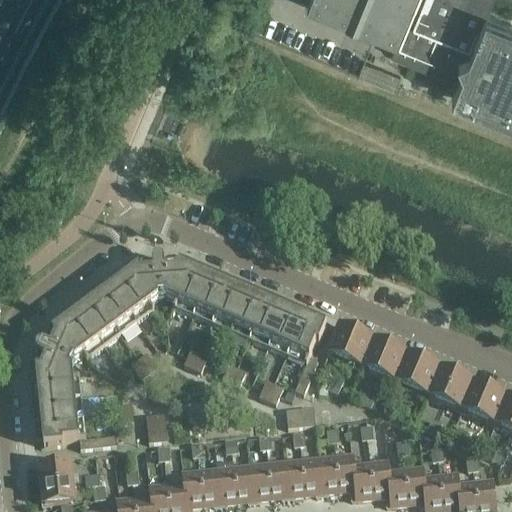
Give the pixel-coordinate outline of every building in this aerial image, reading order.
[(511,26),(487,16),(494,0),(310,0),(307,9),(372,35),(396,45),(392,56),(458,84),(452,99),(511,123),(511,26)] [(400,76),(365,62),(357,84),(391,98),(400,76)] [(181,122),(167,116),(164,123),(161,130),(175,136),(178,129),(181,122)] [(190,273),(179,268),(177,272),(165,274),(164,268),(164,266),(164,265),(163,264),(162,263),(161,263),(160,262),(159,262),(158,262),(157,262),(155,263),(154,264),(153,265),(153,267),(152,268),(152,269),(153,275),(141,276),(138,273),(129,280),(151,309),(160,302),(162,300),(165,302),(176,306),(190,273)] [(210,281),(208,280),(203,278),(205,272),(193,266),(190,273),(176,306),(174,313),(193,321),(210,281)] [(125,274),(114,282),(118,288),(114,291),(112,293),(138,327),(155,314),(151,309),(129,280),(125,274)] [(231,283),(220,278),(217,284),(212,282),(210,281),(193,321),(212,329),(231,283)] [(109,285),(114,291),(118,288),(114,282),(109,285)] [(248,297),(245,296),(240,294),(243,288),(231,283),(212,329),(231,337),(248,297)] [(106,288),(101,292),(105,297),(110,294),(106,288)] [(112,293),(110,294),(105,297),(101,292),(91,299),(121,340),(138,327),(112,293)] [(269,299),(258,294),(255,300),(250,298),(248,297),(231,337),(249,345),(269,299)] [(91,299),(81,307),(85,312),(81,316),(79,317),(105,351),(121,340),(91,299)] [(285,313),(283,312),(278,310),(280,303),(269,299),(249,345),(268,353),(285,313)] [(77,310),(81,316),(85,312),(81,307),(77,310)] [(307,315),(295,310),(292,316),(287,314),(285,313),(268,353),(287,361),(307,315)] [(73,313),(69,316),(73,322),(77,318),(73,313)] [(319,349),(327,331),(315,326),(318,320),(307,315),(287,361),(307,369),(309,363),(316,347),(319,349)] [(79,317),(77,318),(73,322),(69,316),(57,324),(62,330),(83,359),(87,364),(105,351),(79,317)] [(323,322),(318,320),(315,326),(327,331),(328,329),(322,326),(323,322)] [(363,372),(375,344),(362,338),(361,340),(344,334),(345,332),(339,329),(338,331),(335,336),(337,337),(328,360),(336,364),(337,362),(363,372)] [(62,330),(52,337),(55,341),(50,351),(44,349),(43,349),(42,348),(41,348),(40,349),(39,349),(38,350),(37,351),(36,352),(36,353),(36,354),(36,356),(36,357),(37,358),(37,359),(38,359),(39,360),(45,362),(40,374),(36,374),(37,386),(73,382),(71,368),(74,366),(77,364),(83,359),(62,330)] [(49,339),(44,349),(50,351),(55,341),(52,337),(49,339)] [(379,379),(390,353),(379,348),(380,346),(375,344),(363,372),(379,379)] [(196,365),(199,357),(191,353),(188,362),(196,365)] [(396,386),(408,358),(402,356),(401,358),(390,353),(379,379),(396,386)] [(204,369),(208,360),(199,357),(196,365),(204,369)] [(429,401),(441,372),(435,370),(434,372),(413,363),(413,361),(408,358),(396,386),(429,401)] [(151,367),(146,359),(139,364),(144,372),(151,367)] [(35,370),(36,374),(40,374),(45,362),(39,360),(35,370)] [(192,374),(196,365),(188,362),(184,370),(192,374)] [(315,375),(318,367),(309,363),(307,369),(306,372),(315,375)] [(144,372),(139,364),(131,370),(134,374),(137,377),(144,372)] [(200,377),(204,370),(204,369),(196,365),(192,374),(200,377)] [(157,374),(151,367),(144,372),(150,379),(157,374)] [(234,381),(238,373),(229,369),(226,378),(234,381)] [(150,379),(144,372),(137,377),(142,385),(150,379)] [(311,384),(315,375),(306,372),(302,380),(311,384)] [(445,408),(457,381),(446,377),(447,375),(441,372),(429,401),(445,408)] [(242,385),(246,376),(238,373),(234,381),(242,385)] [(230,390),(234,381),(226,378),(222,387),(230,390)] [(308,392),(311,384),(302,380),(299,388),(308,392)] [(30,387),(31,400),(38,399),(39,405),(39,407),(82,403),(80,381),(73,382),(37,386),(30,387)] [(239,394),(242,386),(242,385),(234,381),(230,390),(239,394)] [(462,415),(474,386),(468,384),(468,386),(457,381),(445,408),(462,415)] [(333,396),(338,385),(333,383),(328,394),(333,396)] [(337,398),(342,387),(338,385),(333,396),(337,398)] [(271,397),(275,389),(267,386),(263,394),(271,397)] [(478,422),(490,395),(479,391),(480,389),(474,386),(462,415),(478,422)] [(304,400),(308,392),(299,388),(295,397),(304,400)] [(280,401),(283,392),(275,389),(271,397),(280,401)] [(268,406),(271,397),(263,394),(259,402),(268,406)] [(495,429),(507,400),(501,398),(501,400),(490,395),(478,422),(495,429)] [(276,409),(280,401),(271,397),(268,406),(276,409)] [(366,410),(371,399),(366,397),(361,408),(366,410)] [(371,412),(375,401),(371,399),(366,410),(371,412)] [(511,436),(511,434),(511,404),(511,405),(511,404),(511,402),(507,400),(495,429),(511,436)] [(39,407),(39,409),(40,415),(33,416),(34,428),(84,423),(82,403),(39,407)] [(133,418),(132,409),(123,410),(124,419),(133,418)] [(124,419),(123,410),(114,411),(115,420),(124,419)] [(399,424),(404,413),(399,411),(395,422),(399,424)] [(314,421),(313,413),(304,414),(305,422),(314,421)] [(404,426),(408,415),(404,413),(399,424),(404,426)] [(305,422),(304,414),(295,415),(296,424),(305,422)] [(296,424),(295,415),(286,416),(287,425),(296,424)] [(134,427),(133,418),(124,419),(125,428),(134,427)] [(125,428),(124,419),(115,420),(116,429),(125,428)] [(166,428),(165,419),(156,420),(157,429),(166,428)] [(157,429),(156,420),(153,421),(147,421),(148,430),(157,429)] [(315,429),(314,421),(305,422),(306,432),(315,431),(315,429)] [(306,432),(305,422),(296,424),(297,433),(303,432),(306,432)] [(86,444),(84,423),(34,428),(35,441),(42,440),(43,452),(59,451),(63,450),(63,447),(79,445),(86,444)] [(297,433),(296,424),(287,425),(288,434),(297,433)] [(432,438),(437,427),(432,425),(428,436),(432,438)] [(437,440),(441,429),(437,427),(432,438),(437,440)] [(167,437),(166,428),(157,429),(158,438),(167,437)] [(158,438),(157,429),(148,430),(148,439),(158,438)] [(168,446),(167,437),(158,438),(158,447),(168,446)] [(158,447),(158,438),(148,439),(149,448),(158,447)] [(465,452),(470,441),(466,439),(461,450),(465,452)] [(117,451),(116,441),(107,442),(108,452),(117,451)] [(470,454),(475,443),(470,441),(465,452),(470,454)] [(108,452),(107,442),(98,443),(99,453),(108,452)] [(99,453),(98,443),(89,444),(90,454),(99,453)] [(90,454),(89,444),(86,444),(79,445),(81,455),(90,454)] [(499,466),(503,455),(499,453),(494,464),(499,466)] [(503,468),(508,457),(503,455),(499,466),(503,468)] [(357,500),(353,471),(354,471),(353,461),(350,461),(350,465),(336,467),(340,497),(351,496),(352,500),(357,500)] [(323,501),(319,465),(317,465),(317,469),(302,471),(305,500),(317,499),(317,502),(323,501)] [(340,497),(336,467),(322,469),(321,465),(319,465),(323,501),(328,501),(328,498),(340,497)] [(392,506),(389,478),(388,467),(387,467),(385,468),(386,472),(371,474),(374,503),(386,502),(386,507),(392,506)] [(289,505),(285,468),(282,469),(283,473),(268,474),(271,504),(283,503),(283,505),(289,505)] [(305,500),(302,471),(287,472),(287,468),(285,468),(289,505),(294,504),(294,502),(305,500)] [(71,488),(70,478),(72,478),(71,469),(47,472),(47,469),(46,470),(42,470),(38,470),(39,477),(41,477),(43,491),(71,488)] [(374,503),(371,474),(356,475),(356,471),(354,471),(353,471),(357,500),(352,500),(352,506),(374,503)] [(255,508),(251,472),(248,472),(249,476),(234,478),(238,508),(249,506),(249,509),(255,508)] [(271,504),(268,474),(253,476),(253,472),(251,472),(255,508),(261,508),(260,505),(271,504)] [(426,511),(423,484),(424,484),(423,474),(422,474),(420,474),(420,478),(406,480),(409,510),(421,509),(421,511),(426,511)] [(220,511),(221,511),(217,476),(214,476),(215,480),(200,481),(203,511),(215,510),(215,511),(220,511)] [(238,508),(234,478),(219,479),(219,476),(217,476),(221,511),(227,511),(226,509),(238,508)] [(388,511),(409,510),(406,480),(391,481),(391,477),(389,478),(392,506),(386,507),(386,511),(388,511)] [(196,511),(203,511),(200,481),(186,483),(186,479),(183,479),(184,489),(186,511),(196,511)] [(460,511),(458,490),(459,490),(458,480),(457,480),(455,480),(455,484),(440,486),(443,511),(460,511)] [(443,511),(440,486),(426,488),(426,484),(424,484),(423,484),(426,511),(443,511)] [(495,511),(493,487),(490,487),(490,491),(475,493),(477,511),(495,511)] [(76,506),(74,497),(72,497),(71,488),(43,491),(44,505),(42,505),(43,511),(47,511),(51,511),(51,509),(66,507),(76,506)] [(186,511),(184,489),(182,489),(182,493),(168,495),(169,511),(186,511)] [(477,511),(475,493),(461,494),(460,490),(459,490),(458,490),(460,511),(477,511)] [(169,511),(168,495),(153,497),(153,492),(150,493),(151,503),(152,511),(169,511)] [(152,511),(151,503),(149,503),(150,507),(135,509),(135,511),(152,511)]
